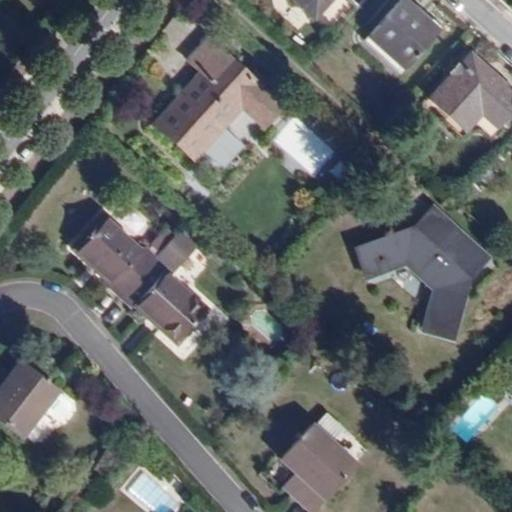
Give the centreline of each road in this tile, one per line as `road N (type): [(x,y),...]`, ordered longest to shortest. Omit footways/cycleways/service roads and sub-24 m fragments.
road 1 (residential): [(248,511),(58,302),(37,295),(0,301)]
road 2 (tertiary): [(120,0),(0,156)]
